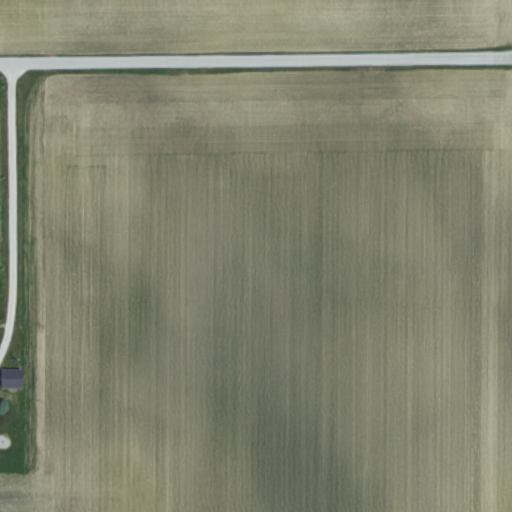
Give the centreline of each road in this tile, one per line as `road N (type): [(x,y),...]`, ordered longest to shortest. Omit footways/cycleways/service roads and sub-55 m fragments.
road 1 (residential): [(0,54),(511,58)]
road 2 (residential): [(8,54),(10,316)]
